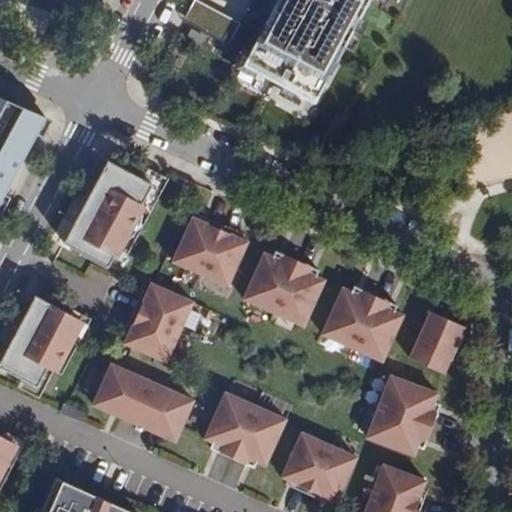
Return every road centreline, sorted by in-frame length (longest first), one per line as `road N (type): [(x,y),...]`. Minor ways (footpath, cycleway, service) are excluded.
road 1 (residential): [(97,101),(466,244),(502,314),(489,511)]
road 2 (residential): [(97,101),(0,284)]
